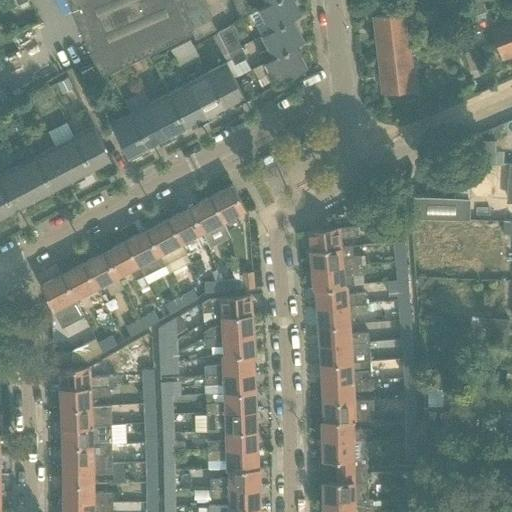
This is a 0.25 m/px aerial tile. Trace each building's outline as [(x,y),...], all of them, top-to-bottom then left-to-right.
[(66,0),(100,79),(130,64),(137,60),(138,59),(192,33),(190,29),(187,18),(183,7),(181,0),(66,0)] [(204,0),(198,0),(184,8),(187,18),(187,19),(206,8),(208,7),(204,0)] [(241,0),(232,0),(239,18),(248,13),(241,0)] [(249,14),(260,36),(300,15),(292,0),(274,0),(266,4),(266,5),(249,14)] [(206,8),(187,19),(191,29),(210,19),(211,18),(206,8)] [(374,16),(378,55),(408,51),(404,13),(374,16)] [(210,19),(191,29),(192,32),(195,40),(214,30),(216,29),(210,19)] [(267,50),(259,54),(263,62),(295,46),(303,42),(294,24),(292,20),(260,36),(267,50)] [(511,53),(511,21),(491,30),(501,58),(511,53)] [(218,31),(217,31),(228,53),(229,52),(241,46),(230,25),(218,31)] [(189,40),(170,49),(176,59),(194,49),(189,40)] [(229,52),(228,53),(234,65),(247,58),(246,57),(241,46),(229,52)] [(295,46),(263,62),(275,86),(307,69),(295,46)] [(408,51),(378,55),(383,93),(413,90),(408,51)] [(138,60),(130,64),(134,71),(139,68),(141,67),(138,60)] [(233,101),(236,106),(246,101),(238,85),(226,62),(206,72),(223,106),(233,101)] [(206,72),(186,82),(207,121),(217,116),(215,111),(223,106),(206,72)] [(67,78),(57,83),(62,93),(72,88),(67,78)] [(246,101),(255,96),(247,80),(238,85),(246,101)] [(186,82),(167,92),(185,127),(195,121),(198,126),(207,121),(186,82)] [(48,87),(37,93),(41,100),(52,94),(48,87)] [(167,92),(148,102),(168,141),(178,136),(176,131),(185,127),(167,92)] [(148,102),(129,112),(147,147),(156,142),(158,147),(168,141),(148,102)] [(27,105),(16,111),(22,122),(33,116),(27,105)] [(147,147),(129,112),(109,123),(129,162),(140,156),(138,151),(147,147)] [(93,127),(73,137),(91,171),(100,166),(103,171),(113,166),(93,127)] [(73,137),(54,147),(74,186),(84,181),(82,175),(91,171),(73,137)] [(494,160),(493,138),(475,139),(476,161),(494,160)] [(54,147),(35,157),(52,191),(63,185),(66,190),(74,186),(54,147)] [(35,157),(16,167),(36,206),(47,201),(44,195),(52,191),(35,157)] [(16,167),(0,175),(0,184),(14,211),(24,206),(26,211),(36,206),(16,167)] [(0,184),(0,225),(8,221),(5,216),(14,211),(0,184)] [(232,185),(211,196),(223,220),(245,209),(232,185)] [(409,217),(465,218),(466,195),(409,194),(409,217)] [(211,196),(189,207),(202,231),(209,248),(230,237),(222,221),(223,220),(211,196)] [(189,207),(168,218),(181,243),(202,231),(189,207)] [(401,208),(385,210),(387,225),(387,228),(387,229),(392,228),(403,227),(403,226),(401,208)] [(168,218),(147,230),(165,263),(186,252),(181,243),(168,218)] [(308,230),(310,249),(340,247),(339,237),(358,235),(357,225),(308,230)] [(392,228),(393,242),(394,242),(404,241),(403,227),(393,228),(392,228)] [(147,230),(126,241),(138,265),(143,275),(165,263),(147,230)] [(126,241),(104,252),(117,276),(138,265),(126,241)] [(394,242),(393,242),(394,256),(405,255),(404,241),(394,242)] [(310,249),(312,268),(361,264),(360,254),(341,255),(340,247),(310,249)] [(104,252),(83,263),(96,287),(106,282),(111,292),(122,286),(117,276),(104,252)] [(488,258),(487,266),(500,267),(500,259),(488,258)] [(83,263),(62,274),(75,298),(96,287),(83,263)] [(361,264),(312,268),(314,287),(316,287),(346,284),(349,284),(353,284),(352,275),(358,274),(362,274),(361,264)] [(406,264),(395,265),(396,280),(407,279),(406,264)] [(487,266),(487,275),(499,275),(500,267),(487,266)] [(450,268),(438,269),(439,277),(451,277),(450,268)] [(462,268),(450,268),(451,277),(463,276),(462,268)] [(253,272),(242,272),(243,288),(245,288),(254,287),(253,272)] [(62,274),(40,286),(62,327),(84,316),(75,298),(62,274)] [(235,279),(219,281),(220,291),(236,289),(235,279)] [(396,280),(388,281),(388,294),(388,296),(408,294),(407,279),(396,280)] [(219,281),(203,282),(204,292),(220,291),(219,281)] [(346,284),(316,287),(316,288),(316,289),(317,307),(366,303),(365,292),(347,294),(346,284)] [(192,289),(178,297),(183,305),(197,298),(197,297),(192,289)] [(486,291),(486,300),(498,300),(498,292),(486,291)] [(471,292),(452,294),(455,332),(474,331),(471,292)] [(209,297),(201,302),(202,308),(203,322),(210,316),(222,316),(223,316),(252,313),(250,294),(230,295),(209,297)] [(452,294),(433,295),(436,334),(455,332),(452,294)] [(178,297),(164,305),(169,313),(183,305),(178,297)] [(317,307),(319,326),(349,323),(348,313),(367,312),(366,303),(317,307)] [(409,304),(398,304),(399,319),(410,318),(409,304)] [(153,312),(140,319),(144,328),(157,320),(153,312)] [(212,325),(203,330),(204,336),(213,336),(253,333),(252,313),(223,316),(222,316),(222,318),(222,325),(212,325)] [(410,318),(399,319),(400,333),(412,333),(410,318)] [(140,319),(125,327),(130,336),(144,328),(140,319)] [(319,326),(320,344),(369,341),(368,331),(349,332),(349,323),(319,326)] [(176,329),(158,329),(158,339),(176,338),(176,329)] [(224,345),(225,353),(225,355),(253,352),(254,352),(253,333),(204,336),(204,346),(224,345)] [(111,336),(98,343),(102,351),(116,344),(111,336)] [(95,338),(69,351),(70,362),(87,360),(102,351),(98,343),(95,338)] [(176,338),(158,339),(158,348),(177,348),(176,338)] [(433,339),(421,340),(421,348),(434,347),(433,339)] [(369,341),(320,344),(321,363),(351,361),(370,359),(369,350),(369,348),(369,341)] [(412,342),(401,343),(402,357),(413,357),(412,342)] [(485,344),(483,383),(502,384),(504,345),(485,344)] [(511,345),(504,345),(502,384),(511,384),(511,345)] [(434,347),(421,348),(422,356),(434,355),(434,347)] [(53,352),(54,363),(70,362),(69,351),(53,352)] [(204,364),(204,374),(254,371),(253,352),(225,355),(225,353),(223,353),(223,363),(204,364)] [(177,355),(159,355),(159,365),(177,364),(177,355)] [(413,357),(402,357),(403,372),(414,371),(413,357)] [(321,363),(322,382),(371,378),(370,369),(352,370),(351,361),(321,363)] [(177,364),(159,365),(159,374),(178,373),(177,364)] [(59,367),(60,387),(109,385),(108,375),(89,376),(89,367),(59,367)] [(154,369),(142,369),(142,383),(152,383),(154,383),(154,369)] [(224,383),(224,392),(255,391),(254,371),(204,374),(205,384),(224,383)] [(371,378),(322,382),(323,401),(353,399),(353,390),(371,389),(371,378)] [(171,382),(160,382),(161,395),(172,395),(171,382)] [(415,382),(404,383),(404,397),(415,397),(415,382)] [(152,383),(142,383),(143,399),(155,398),(154,383),(152,383)] [(60,387),(61,406),(90,405),(90,395),(109,395),(109,385),(60,387)] [(225,401),(206,402),(206,412),(256,410),(255,396),(255,391),(224,392),(225,401)] [(415,397),(404,397),(405,412),(416,412),(415,397)] [(171,399),(161,400),(161,414),(172,414),(173,414),(172,399),(171,399)] [(353,399),(323,401),(324,419),(352,418),(352,419),(372,419),(372,408),(372,399),(353,399)] [(90,405),(61,406),(62,425),(110,423),(110,413),(110,404),(90,405)] [(155,406),(144,407),(144,422),(156,422),(155,406)] [(206,414),(195,415),(195,431),(207,431),(210,431),(212,430),(226,430),(256,429),(256,410),(206,412),(206,414)] [(172,414),(161,414),(162,429),(172,428),(173,428),(173,414),(172,414)] [(322,419),(322,439),(353,438),(371,438),(371,428),(352,428),(352,419),(352,418),(324,419),(322,419)] [(156,422),(144,422),(145,438),(156,438),(156,422)] [(405,422),(405,438),(416,438),(416,422),(405,422)] [(110,423),(62,425),(62,427),(62,444),(87,444),(92,443),(92,434),(103,433),(111,433),(110,423)] [(207,440),(207,450),(257,448),(256,429),(226,430),(226,439),(207,440)] [(172,436),(162,436),(162,451),(173,451),(174,451),(184,450),(184,442),(174,442),(174,436),(172,436)] [(353,438),(322,439),(323,459),(336,458),(337,468),(337,470),(366,469),(366,467),(366,458),(353,458),(353,438)] [(416,438),(405,438),(405,451),(416,451),(416,438)] [(87,444),(62,444),(63,463),(112,462),(112,453),(111,443),(103,443),(92,443),(87,444)] [(156,448),(145,448),(146,462),(154,462),(155,462),(156,462),(156,448)] [(227,459),(227,468),(257,467),(257,448),(207,450),(208,459),(227,459)] [(173,451),(162,451),(163,465),(174,465),(174,451),(173,451)] [(63,463),(63,482),(93,482),(93,473),(112,472),(112,462),(63,463)] [(146,462),(146,475),(146,478),(157,477),(156,462),(155,462),(154,462),(146,462)] [(209,477),(209,487),(259,487),(259,467),(257,467),(227,468),(227,469),(228,469),(229,477),(209,477)] [(323,481),(323,498),(366,498),(366,469),(337,470),(337,480),(323,481)] [(174,473),(163,473),(163,488),(175,488),(174,473)] [(406,477),(406,499),(417,499),(418,499),(418,477),(406,477)] [(63,482),(64,501),(113,500),(112,491),(93,491),(93,482),(63,482)] [(157,487),(146,487),(146,501),(155,501),(157,501),(157,487)] [(229,497),(229,506),(257,506),(259,506),(259,487),(209,487),(209,497),(229,497)] [(175,488),(163,488),(163,503),(175,502),(175,488)] [(323,498),(323,511),(364,511),(365,510),(372,510),(372,499),(366,499),(366,498),(323,498)] [(406,499),(405,511),(417,511),(418,499),(417,499),(406,499)] [(64,507),(63,511),(108,511),(109,511),(113,511),(113,500),(64,501),(64,507)] [(155,501),(146,501),(146,511),(157,511),(157,501),(155,501)]
